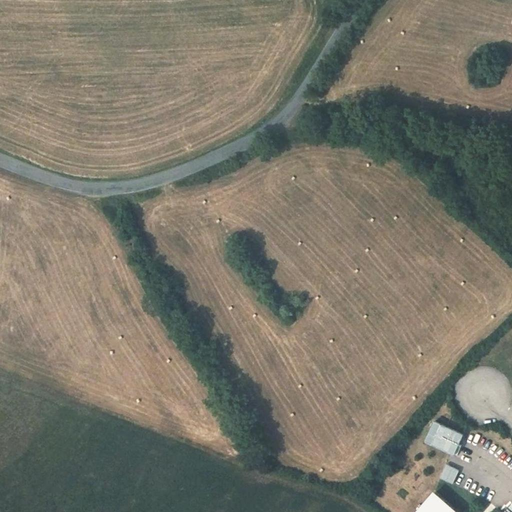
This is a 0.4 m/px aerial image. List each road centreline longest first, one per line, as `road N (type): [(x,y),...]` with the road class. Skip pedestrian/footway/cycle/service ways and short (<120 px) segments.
road 1 (unclassified): [(0,159),(105,188),(142,183),(257,138),(289,109),(360,0)]
road 2 (track): [(289,109),(511,144)]
